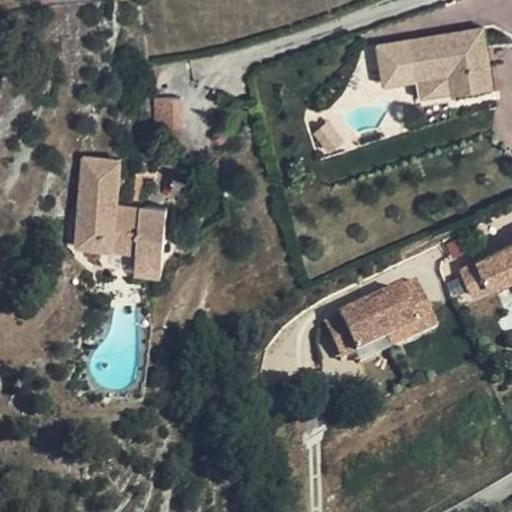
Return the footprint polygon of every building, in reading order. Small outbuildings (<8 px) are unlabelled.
[(490,89),(483,29),(409,37),(413,77),(447,73),(451,93),(490,89)] [(413,77),(407,78),(412,97),(451,93),(447,73),(413,77)] [(182,132),(181,97),(153,98),(154,133),(182,132)] [(140,229),(137,204),(119,203),(122,157),(84,155),(78,246),(138,250),(164,253),(168,207),(161,206),(163,227),(140,229)] [(161,206),(137,204),(140,229),(163,227),(161,206)] [(511,244),(484,257),(496,284),(511,277),(511,244)] [(164,253),(138,250),(136,271),(163,273),(164,253)] [(423,276),(428,289),(447,280),(442,267),(423,276)] [(428,289),(423,276),(369,300),(375,313),(370,315),(381,339),(443,312),(447,321),(462,314),(447,280),(428,289)] [(370,315),(375,313),(369,300),(350,308),(366,345),(381,339),(370,315)]
